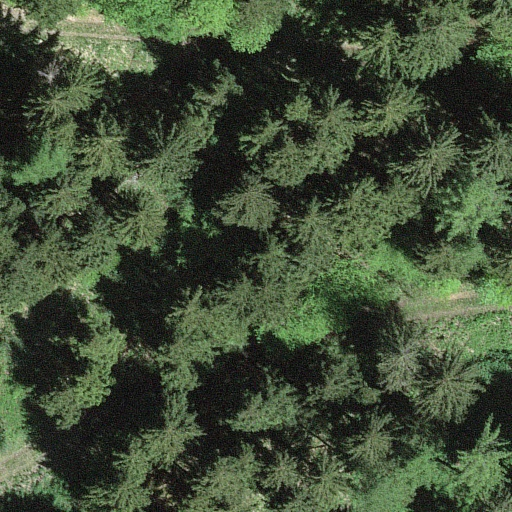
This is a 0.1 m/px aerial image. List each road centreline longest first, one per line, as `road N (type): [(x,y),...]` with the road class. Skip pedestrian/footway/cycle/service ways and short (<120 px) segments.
road 1 (track): [(0,472),(208,363),(417,313),(511,310)]
road 2 (track): [(511,92),(353,49),(0,16)]
